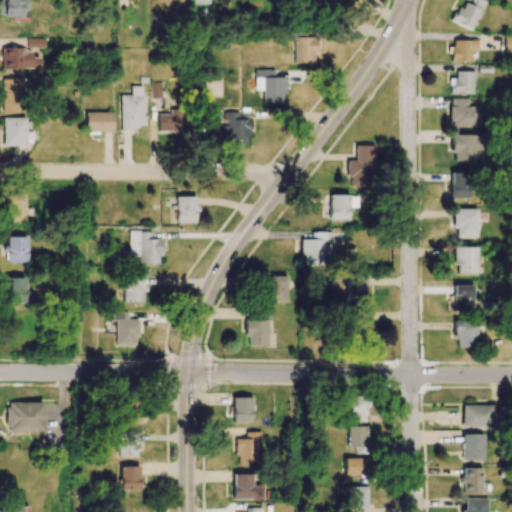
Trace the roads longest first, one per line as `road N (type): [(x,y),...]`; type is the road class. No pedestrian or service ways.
road 1 (residential): [(415,511),(402,21)]
road 2 (secondary): [(402,21),(222,267),(203,304),(190,374)]
road 3 (tertiary): [(511,376),(190,374)]
road 4 (residential): [(289,176),(0,172)]
road 5 (tertiary): [(190,374),(0,373)]
road 6 (secondary): [(187,511),(190,374)]
